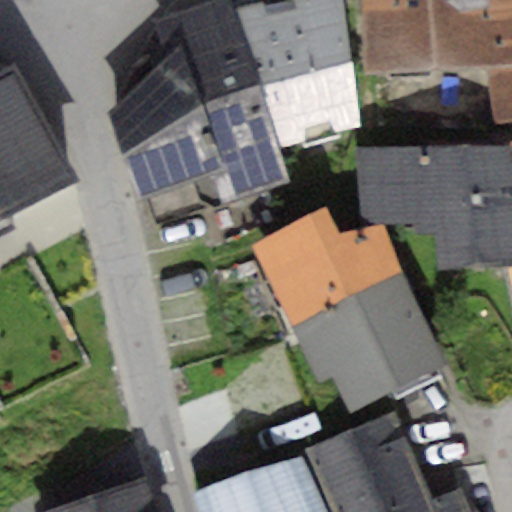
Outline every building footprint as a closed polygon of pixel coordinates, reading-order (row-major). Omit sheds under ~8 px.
[(320,0),(232,20),(275,161),(363,133),(332,0),(320,0)] [(482,0),(362,0),(367,82),(487,75),(482,0)] [(511,0),(490,0),(507,130),(511,129),(511,0)] [(181,36),(111,120),(144,216),(203,192),(207,218),(286,197),(275,161),(232,20),(181,36)] [(14,84),(0,91),(0,235),(73,197),(14,84)] [(511,162),(511,159),(361,159),(360,233),(420,232),(434,251),(437,276),(511,272),(511,162)] [(328,217),(252,255),(291,341),(405,287),(381,243),(343,250),(328,217)] [(405,287),(291,341),(335,429),(445,376),(405,287)] [(402,424),(312,462),(332,511),(462,511),(458,502),(438,511),(402,424)] [(325,511),(304,459),(201,499),(206,511),(325,511)] [(147,511),(141,491),(71,511),(147,511)]
